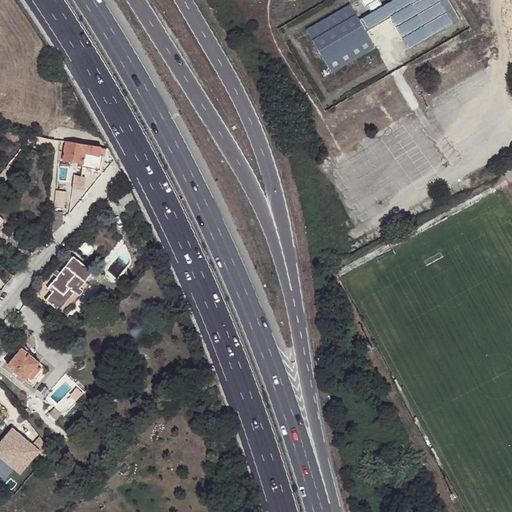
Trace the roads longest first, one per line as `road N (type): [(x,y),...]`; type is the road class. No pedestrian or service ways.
road 1 (motorway): [(48,0),(105,86),(188,250),(283,511)]
road 2 (motorway): [(320,511),(222,244),(89,0)]
road 3 (motorway): [(296,308),(258,200),(136,0)]
road 4 (motorway): [(296,308),(284,216),(258,135),(184,0)]
road 5 (motorway): [(332,511),(296,308)]
road 6 (residential): [(0,309),(116,166)]
